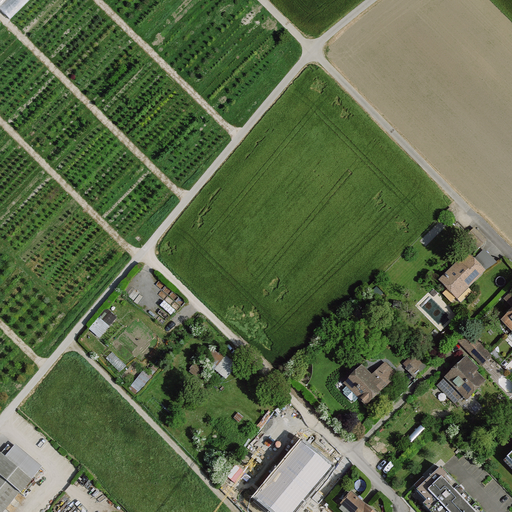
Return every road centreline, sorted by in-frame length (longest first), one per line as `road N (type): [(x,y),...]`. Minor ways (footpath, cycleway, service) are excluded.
road 1 (track): [(0,424),(313,50),(372,0)]
road 2 (track): [(458,199),(263,0)]
road 3 (track): [(333,440),(144,251)]
road 4 (track): [(185,201),(0,14)]
road 5 (track): [(236,511),(70,338)]
road 6 (track): [(238,139),(98,0)]
road 7 (track): [(137,259),(0,119)]
road 8 (unknown): [(352,456),(458,353)]
